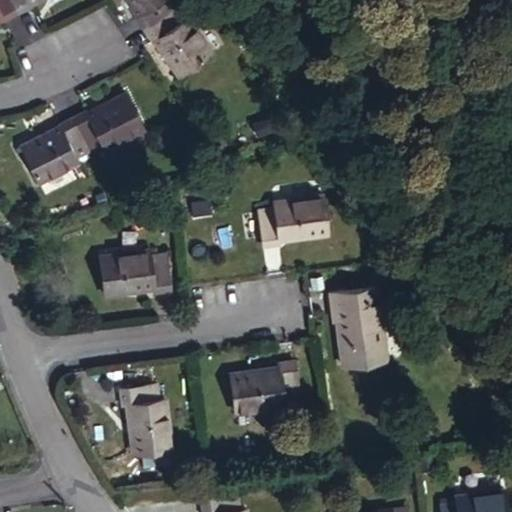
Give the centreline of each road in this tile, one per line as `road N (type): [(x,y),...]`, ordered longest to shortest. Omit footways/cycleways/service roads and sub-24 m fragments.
road 1 (residential): [(14,346),(274,321)]
road 2 (residential): [(75,479),(14,346)]
